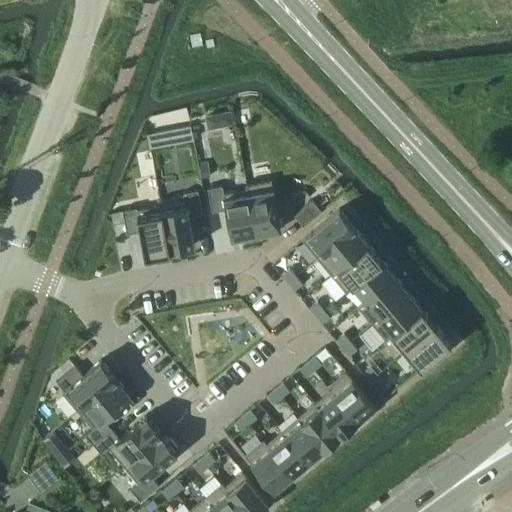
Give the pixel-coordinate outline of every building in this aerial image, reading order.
[(231,109),(204,114),(207,129),(234,124),(231,109)] [(159,131),(147,133),(150,147),(161,145),(159,131)] [(208,166),(198,168),(200,178),(210,176),(208,166)] [(280,228),(271,178),(246,183),(248,192),(255,233),(280,228)] [(255,233),(246,183),(245,183),(246,188),(223,192),(222,184),(207,187),(212,211),(217,210),(225,208),(231,238),(255,233)] [(183,195),(160,199),(161,204),(169,249),(171,249),(172,252),(183,250),(182,247),(193,245),(188,215),(196,214),(202,212),(197,189),(183,192),(183,195)] [(320,211),(311,200),(293,215),(298,222),(301,226),(320,211)] [(169,249),(161,204),(136,208),(136,206),(122,209),(124,220),(126,233),(140,230),(145,254),(169,249)] [(317,257),(354,226),(339,208),(302,239),(317,257)] [(116,210),(110,211),(112,220),(112,223),(124,220),(122,209),(116,210)] [(331,274),(368,243),(354,226),(317,257),(331,274)] [(345,290),(382,259),(368,243),(331,274),(345,290)] [(358,306),(395,275),(382,259),(345,290),(345,291),(352,284),(357,290),(364,298),(357,305),(358,306)] [(281,274),(288,281),(296,275),(289,267),(281,274)] [(302,283),(296,275),(288,281),(294,289),(302,283)] [(372,323),(409,292),(395,275),(358,306),(372,323)] [(385,338),(422,307),(409,292),(372,323),(385,338)] [(315,315),(323,308),(317,300),(309,307),(315,315)] [(402,352),(436,324),(422,307),(385,338),(385,339),(389,336),(402,352)] [(330,316),(323,308),(315,315),(322,322),(330,316)] [(421,367),(451,342),(436,324),(402,352),(403,353),(407,349),(421,367)] [(336,339),(342,347),(350,340),(344,332),(336,339)] [(357,348),(350,340),(342,347),(349,355),(357,348)] [(315,355),(307,361),(314,369),(321,363),(315,355)] [(77,409),(116,377),(101,359),(83,374),(75,365),(56,380),(64,389),(62,391),(77,409)] [(314,369),(307,361),(299,368),(306,376),(314,369)] [(363,371),(369,379),(377,373),(371,365),(363,371)] [(345,370),(327,385),(356,421),(375,406),(345,370)] [(384,380),(377,373),(369,379),(376,387),(384,380)] [(104,418),(131,395),(116,377),(77,409),(92,428),(85,434),(93,443),(111,427),(104,418)] [(283,382),(275,388),(281,396),(289,390),(283,382)] [(356,421),(327,385),(326,386),(329,390),(314,402),(340,434),(356,421)] [(281,396),(275,388),(267,395),(274,403),(281,396)] [(340,434),(314,402),(298,416),(324,448),(340,434)] [(250,409),(242,415),(249,423),(257,416),(250,409)] [(123,464),(162,432),(147,414),(119,437),(111,427),(93,443),(101,452),(108,446),(123,464)] [(249,423),(242,415),(235,422),(241,429),(249,423)] [(324,448),(298,416),(282,429),(308,461),(324,448)] [(308,461),(282,429),(266,442),(263,438),(262,439),(292,474),(308,461)] [(168,439),(162,432),(123,464),(138,482),(131,488),(140,499),(159,484),(150,473),(177,450),(175,448),(177,446),(170,437),(168,439)] [(292,474),(262,439),(244,454),(274,490),(292,474)] [(215,459),(208,451),(201,458),(207,466),(215,459)] [(199,472),(207,466),(201,458),(193,464),(199,472)] [(222,481),(221,482),(245,511),(257,511),(269,502),(242,471),(225,485),(222,481)] [(184,485),(177,478),(169,484),(176,492),(184,485)] [(245,511),(221,482),(205,495),(218,511),(245,511)] [(176,492),(169,484),(161,491),(168,498),(176,492)] [(218,511),(205,495),(189,508),(192,511),(218,511)] [(52,511),(29,503),(24,511),(52,511)]
